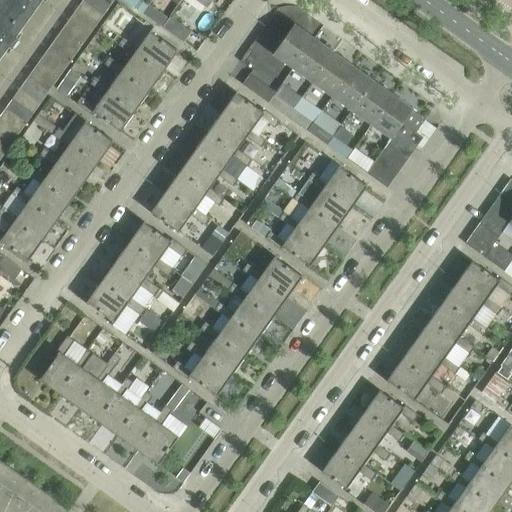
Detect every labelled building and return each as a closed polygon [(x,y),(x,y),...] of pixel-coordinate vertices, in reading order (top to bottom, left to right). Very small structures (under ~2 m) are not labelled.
[(15,36),(30,15),(8,0),(0,0),(0,56),(8,45),(11,47),(18,38),(15,36)] [(8,0),(30,15),(40,0),(8,0)] [(102,15),(82,0),(81,0),(74,11),(95,26),(102,15)] [(109,6),(101,0),(82,0),(102,15),(109,6)] [(148,5),(141,0),(124,0),(142,13),(148,5)] [(167,19),(148,5),(142,13),(161,26),(167,19)] [(95,26),(74,11),(67,21),(87,36),(95,26)] [(190,31),(174,19),(169,16),(167,19),(161,26),(183,42),(190,31)] [(87,36),(67,21),(60,30),(81,45),(87,36)] [(292,67),(313,38),(293,24),(272,53),(292,67)] [(81,45),(60,30),(53,40),(74,55),(81,45)] [(178,50),(150,30),(137,47),(122,37),(117,44),(132,55),(134,51),(162,71),(178,50)] [(311,81),(332,52),(313,38),(292,67),(311,81)] [(74,55),(53,40),(47,48),(68,63),(74,55)] [(68,63),(47,48),(39,59),(60,74),(68,63)] [(162,71),(134,51),(132,55),(123,67),(108,57),(103,64),(118,74),(120,71),(148,91),(162,71)] [(331,95),(352,65),(332,52),(311,81),(331,95)] [(60,74),(39,59),(32,69),(53,84),(60,74)] [(350,109),(371,79),(352,65),(331,95),(350,109)] [(53,84),(32,69),(25,79),(46,94),(53,84)] [(148,91),(120,71),(118,74),(109,87),(94,76),(89,83),(104,94),(106,90),(134,110),(148,91)] [(274,91),(266,85),(249,73),(242,84),(267,101),(272,94),(274,91)] [(46,94),(25,79),(18,88),(39,103),(46,94)] [(369,123),(390,93),(371,79),(350,109),(369,123)] [(39,103),(18,88),(11,98),(32,113),(39,103)] [(134,110),(106,90),(104,94),(95,106),(81,95),(75,103),(91,114),(92,112),(119,131),(134,110)] [(235,92),(221,112),(249,132),(251,129),(259,134),(268,122),(274,127),(280,120),(264,109),(263,111),(236,91),(235,92)] [(425,118),(390,93),(369,123),(389,137),(392,132),(400,121),(415,132),(425,118)] [(291,108),(272,94),(267,101),(286,115),(291,108)] [(32,113),(11,98),(4,109),(25,124),(32,113)] [(311,122),(291,108),(286,115),(306,129),(311,122)] [(25,124),(4,109),(0,114),(0,120),(18,133),(25,124)] [(320,110),(311,122),(306,129),(326,144),(331,137),(340,124),(320,110)] [(61,130),(57,127),(52,134),(66,144),(69,141),(98,161),(113,140),(74,112),(61,130)] [(249,132),(221,112),(207,132),(235,152),(237,148),(246,136),(261,146),(266,139),(259,134),(251,129),(249,132)] [(33,120),(52,134),(57,127),(38,113),(33,120)] [(18,133),(0,120),(0,135),(10,143),(18,133)] [(423,137),(415,132),(400,121),(392,132),(415,148),(423,137)] [(252,159),(237,148),(235,152),(207,132),(193,151),(221,171),(223,168),(232,155),(247,166),(252,159)] [(415,148),(392,132),(389,137),(385,142),(408,158),(415,148)] [(10,143),(0,135),(0,150),(3,153),(10,143)] [(350,150),(331,137),(326,144),(345,158),(350,150)] [(98,161),(69,141),(66,144),(58,157),(43,146),(38,153),(52,164),(55,160),(84,181),(98,161)] [(408,158),(385,142),(379,151),(401,167),(408,158)] [(238,178),(223,168),(221,171),(193,151),(179,171),(207,191),(209,187),(218,175),(233,185),(238,178)] [(401,167),(379,151),(371,162),(394,178),(401,167)] [(367,185),(339,165),(331,159),(318,177),(311,172),(306,179),(321,190),(323,186),(351,206),(367,185)] [(84,181),(55,160),(52,164),(44,176),(29,166),(24,173),(31,178),(39,183),(41,180),(70,200),(84,181)] [(394,178),(371,162),(364,171),(387,187),(394,178)] [(204,195),(219,205),(224,198),(209,187),(207,191),(179,171),(165,190),(193,210),(195,207),(204,195)] [(70,200),(41,180),(39,183),(31,178),(22,190),(15,185),(10,192),(25,203),(27,199),(56,220),(70,200)] [(351,206),(323,186),(321,190),(312,202),(297,191),(292,199),(299,204),(307,209),(309,206),(337,226),(351,206)] [(210,217),(195,207),(193,210),(165,190),(149,212),(177,231),(178,232),(190,214),(205,224),(210,217)] [(511,216),(511,200),(500,192),(492,203),(511,217),(511,216)] [(243,212),(224,198),(219,205),(218,207),(236,220),(237,220),(243,212)] [(56,220),(27,199),(25,203),(16,215),(1,205),(0,206),(0,214),(11,222),(13,219),(42,240),(56,220)] [(511,217),(492,203),(485,213),(504,227),(508,222),(511,217)] [(337,226),(309,206),(307,209),(299,204),(290,216),(283,211),(278,218),(285,223),(293,229),(295,225),(323,245),(337,226)] [(504,227),(485,213),(479,222),(498,236),(504,227)] [(42,240),(13,219),(11,222),(2,235),(0,233),(0,241),(0,242),(27,261),(42,240)] [(261,235),(266,227),(255,219),(250,227),(261,235)] [(143,221),(128,242),(156,262),(159,258),(168,246),(182,256),(187,249),(172,238),(170,240),(143,221)] [(498,236),(479,222),(472,232),(491,246),(494,242),(498,236)] [(323,245),(295,225),(293,229),(285,223),(276,235),(269,230),(264,238),(280,249),(281,247),(308,266),(323,245)] [(491,246),(472,232),(464,243),(483,256),(491,246)] [(173,269),(159,258),(156,262),(128,242),(114,261),(142,281),(145,278),(154,265),(168,276),(173,269)] [(511,259),(511,255),(494,242),(491,246),(483,256),(504,271),(509,264),(511,259)] [(21,268),(0,253),(0,269),(13,279),(21,268)] [(302,275),(274,255),(261,273),(247,262),(241,270),(248,274),(256,280),(259,276),(287,296),(302,275)] [(180,275),(191,284),(205,264),(194,256),(180,275)] [(471,260),(456,281),(484,301),(487,298),(496,285),(510,296),(511,292),(511,286),(500,277),(498,279),(471,260)] [(159,288),(145,278),(142,281),(114,261),(100,281),(128,301),(131,297),(140,285),(154,295),(159,288)] [(209,275),(228,289),(232,282),(213,269),(209,275)] [(287,296),(259,276),(256,280),(248,274),(239,287),(233,282),(232,282),(228,289),(242,299),(245,296),(273,316),(287,296)] [(128,301),(100,281),(85,302),(113,322),(126,305),(140,315),(145,308),(131,297),(128,301)] [(501,308),(487,298),(484,301),(456,281),(442,301),(470,321),(473,317),(482,305),(496,315),(501,308)] [(214,308),(218,302),(208,295),(203,301),(214,308)] [(273,316),(245,296),(242,299),(233,312),(219,301),(214,309),(220,313),(228,319),(231,315),(259,335),(273,316)] [(487,328),(473,317),(470,321),(442,301),(428,320),(456,340),(459,337),(468,324),(482,335),(487,328)] [(146,308),(138,320),(153,331),(162,319),(157,316),(146,308)] [(259,335),(231,315),(228,319),(220,313),(212,326),(205,321),(200,328),(214,339),(217,335),(245,355),(259,335)] [(474,347),(459,337),(456,340),(428,320),(414,340),(442,360),(445,356),(454,344),(468,354),(474,347)] [(59,394),(79,366),(76,363),(64,354),(74,340),(74,339),(67,335),(56,350),(57,352),(38,378),(59,394)] [(245,355),(217,335),(214,339),(205,351),(191,340),(186,348),(193,353),(200,358),(203,354),(231,375),(245,355)] [(460,367),(445,356),(442,360),(414,340),(400,359),(428,379),(431,376),(440,363),(454,374),(460,367)] [(99,380),(95,377),(106,362),(86,348),(76,363),(79,366),(59,394),(79,408),(99,380)] [(115,391),(121,383),(108,374),(120,358),(112,353),(106,362),(95,377),(99,380),(79,408),(98,422),(119,394),(115,391)] [(231,375),(203,354),(200,358),(193,353),(184,365),(177,360),(172,367),(187,378),(189,377),(216,396),(231,375)] [(446,386),(431,376),(428,379),(400,359),(385,380),(413,400),(426,383),(441,393),(446,386)] [(498,371),(508,378),(511,372),(502,365),(498,371)] [(138,408),(134,405),(140,397),(128,388),(133,381),(125,376),(121,383),(115,391),(119,394),(98,422),(118,436),(138,408)] [(379,389),(364,411),(389,428),(391,425),(400,412),(413,422),(418,415),(404,405),(403,406),(379,389)] [(158,422),(154,419),(160,411),(147,402),(152,395),(145,390),(140,397),(134,405),(138,408),(118,436),(137,450),(158,422)] [(173,395),(165,405),(172,409),(173,411),(180,400),(173,395)] [(164,404),(160,411),(154,419),(158,422),(137,450),(159,465),(179,437),(161,424),(172,409),(165,405),(164,404)] [(389,428),(364,411),(350,430),(375,448),(377,444),(386,432),(399,441),(404,434),(391,425),(389,428)] [(511,425),(509,424),(497,442),(482,431),(477,438),(484,443),(492,449),(494,445),(511,457),(511,425)] [(391,454),(377,444),(375,448),(350,430),(336,450),(361,467),(363,464),(372,451),(385,461),(391,454)] [(428,451),(415,442),(407,452),(420,461),(428,451)] [(511,479),(511,457),(494,445),(492,449),(484,443),(475,456),(468,451),(463,458),(470,463),(478,468),(480,465),(509,485),(511,479)] [(377,473),(363,464),(361,467),(336,450),(321,471),(345,489),(358,471),(371,481),(377,473)] [(509,485),(480,465),(478,468),(470,463),(461,475),(454,470),(449,477),(456,482),(464,488),(467,484),(495,504),(509,485)] [(390,484),(401,491),(414,472),(404,465),(390,484)] [(319,482),(312,491),(331,505),(338,496),(319,482)] [(489,511),(495,504),(467,484),(464,488),(456,482),(447,495),(441,490),(435,497),(450,507),(453,504),(464,511),(489,511)] [(363,505),(373,511),(384,511),(389,506),(371,493),(363,505)] [(307,511),(310,508),(303,504),(303,503),(296,511),(307,511)]
